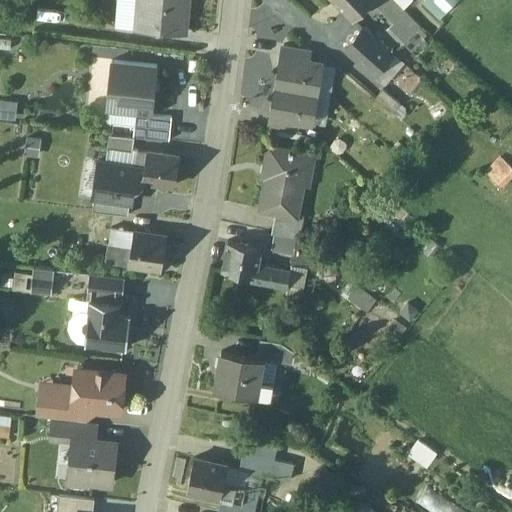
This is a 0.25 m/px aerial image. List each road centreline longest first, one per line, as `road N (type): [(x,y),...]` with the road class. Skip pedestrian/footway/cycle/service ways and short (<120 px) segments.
road 1 (residential): [(246,0),(222,187),(157,511)]
road 2 (track): [(176,424),(301,457),(400,511)]
